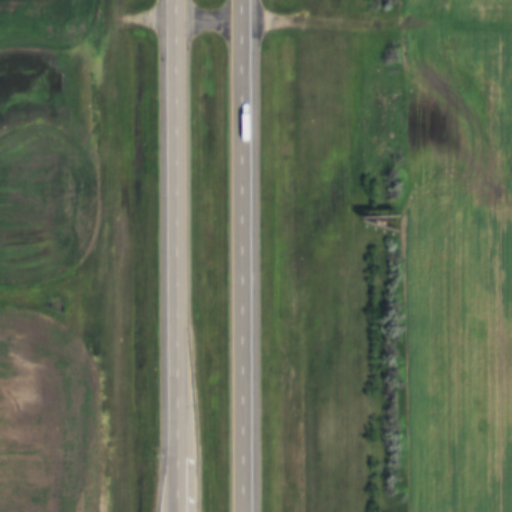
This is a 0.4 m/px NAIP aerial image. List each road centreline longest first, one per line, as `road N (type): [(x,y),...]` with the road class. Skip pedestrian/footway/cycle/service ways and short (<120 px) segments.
road 1 (trunk): [(247,511),(245,0)]
road 2 (track): [(410,0),(412,511)]
road 3 (trunk): [(178,0),(179,511)]
road 4 (track): [(511,10),(246,18)]
